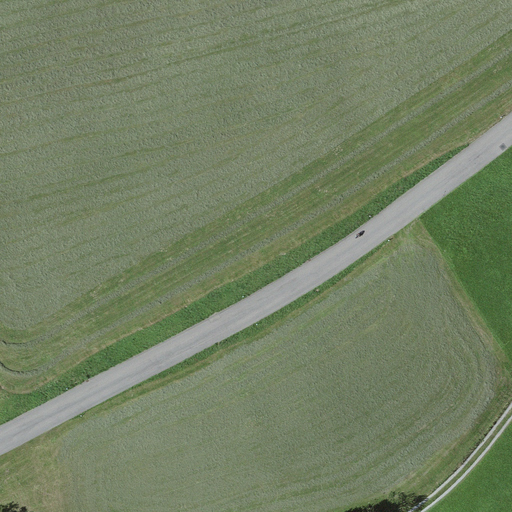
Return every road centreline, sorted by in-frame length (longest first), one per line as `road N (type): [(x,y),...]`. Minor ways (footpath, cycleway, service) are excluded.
road 1 (tertiary): [(0,441),(265,305),(511,127)]
road 2 (track): [(415,511),(511,413)]
